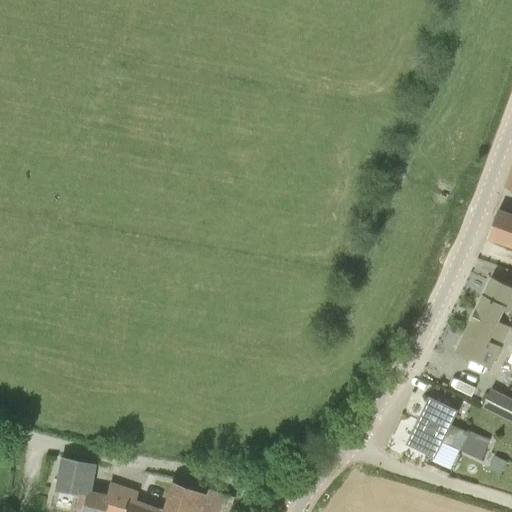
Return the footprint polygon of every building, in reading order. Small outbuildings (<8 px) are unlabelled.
[(511,215),(498,211),(488,237),(511,245),(511,215)] [(511,287),(493,278),(458,351),(490,366),(509,327),(501,323),(497,321),(503,309),(511,312),(511,287)] [(511,399),(493,390),(485,407),(511,420),(511,399)] [(420,420),(446,432),(457,410),(431,397),(420,420)] [(435,456),(446,432),(420,420),(409,443),(435,456)] [(459,429),(451,445),(481,459),(486,449),(489,440),(468,431),(468,433),(459,429)] [(501,474),(507,461),(495,455),(489,468),(501,474)] [(73,493),(81,494),(82,487),(86,464),(61,459),(56,490),(73,493)] [(101,511),(199,511),(204,496),(172,484),(162,511),(153,511),(132,504),(136,494),(109,485),(106,497),(101,511)] [(245,495),(257,497),(258,488),(246,486),(245,495)] [(88,488),(82,487),(81,494),(85,495),(80,511),(101,511),(106,497),(87,492),(88,488)]
